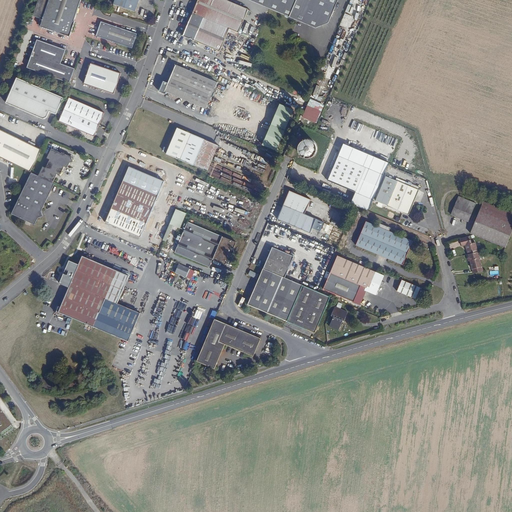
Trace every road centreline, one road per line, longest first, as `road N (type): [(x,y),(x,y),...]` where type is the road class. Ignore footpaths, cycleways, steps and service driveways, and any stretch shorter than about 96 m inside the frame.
road 1 (secondary): [(81,433),(511,305)]
road 2 (unclassified): [(0,304),(75,226),(143,83),(170,0)]
